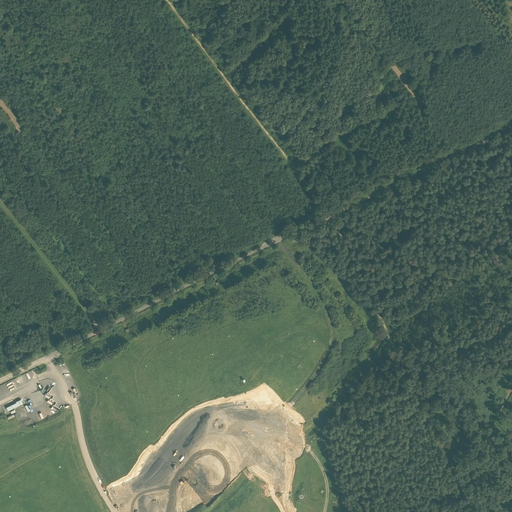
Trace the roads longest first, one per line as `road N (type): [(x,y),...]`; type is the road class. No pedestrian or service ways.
road 1 (unclassified): [(329,217),(0,381)]
road 2 (track): [(471,511),(329,217)]
road 3 (track): [(277,241),(335,327),(321,363),(280,419),(324,472),(323,511)]
road 4 (track): [(329,217),(164,0)]
road 5 (track): [(487,139),(329,217)]
road 6 (track): [(47,358),(74,405),(84,454),(113,511)]
road 7 (track): [(95,332),(0,204)]
